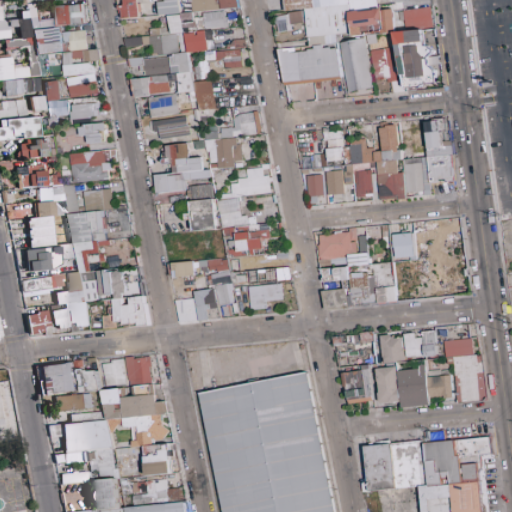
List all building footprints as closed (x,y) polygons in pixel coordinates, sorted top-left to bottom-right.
[(114,0),(117,19),(139,17),(136,0),(114,0)] [(237,6),(236,0),(162,0),(163,1),(156,2),(157,16),(237,6)] [(394,29),(392,8),(379,9),(373,0),(282,0),(283,11),(302,9),(305,40),(297,41),(301,47),(280,49),(285,102),(286,102),(338,75),(335,35),(361,33),(366,43),(394,29)] [(85,24),(84,4),(55,5),(55,25),(85,24)] [(401,10),(404,30),(395,31),(403,88),(436,84),(434,64),(438,64),(433,28),(432,29),(429,6),(401,10)] [(84,29),(59,33),(56,18),(37,21),(35,8),(22,10),(19,18),(2,21),(0,7),(0,38),(10,37),(9,27),(17,26),(20,38),(5,41),(6,50),(26,46),(30,61),(33,62),(35,55),(61,51),(65,77),(69,98),(99,92),(91,50),(88,50),(84,29)] [(201,27),(225,26),(225,11),(200,12),(201,27)] [(276,32),(290,30),(289,24),(300,23),(299,11),(274,15),(276,32)] [(166,15),(167,28),(147,30),(148,36),(123,38),(124,47),(148,45),(149,55),(206,50),(206,39),(212,39),(211,30),(195,31),(193,12),(166,15)] [(347,92),(372,87),(363,38),(337,43),(347,92)] [(169,73),(176,73),(177,92),(191,91),(189,53),(168,54),(169,73)] [(0,57),(0,78),(38,77),(38,63),(11,64),(11,57),(0,57)] [(129,59),(129,66),(139,66),(139,74),(167,73),(166,57),(129,59)] [(132,96),(168,94),(167,76),(131,77),(132,96)] [(2,81),(3,93),(39,90),(38,77),(2,81)] [(68,100),(59,100),(58,80),(45,81),(47,126),(58,126),(58,116),(68,115),(68,100)] [(193,82),(198,111),(215,108),(211,80),(193,82)] [(147,97),(149,117),(177,114),(175,94),(147,97)] [(31,110),(45,109),(44,96),(30,96),(31,110)] [(0,138),(39,136),(38,117),(26,117),(25,100),(0,101),(0,138)] [(233,127),(219,128),(220,136),(260,134),(259,113),(232,114),(233,127)] [(155,138),(188,136),(186,117),(154,120),(155,138)] [(427,182),(452,180),(449,119),(424,120),(427,182)] [(78,125),(78,136),(86,136),(86,144),(104,142),(102,123),(78,125)] [(376,162),(379,200),(404,198),(404,192),(421,191),(422,195),(428,195),(425,157),(399,159),(397,125),(378,126),(380,149),(365,150),(364,139),(348,140),(350,164),(376,162)] [(325,161),(342,160),(341,130),(324,131),(325,161)] [(33,143),(18,144),(20,158),(49,156),(47,138),(33,139),(33,143)] [(234,167),(234,161),(239,161),(238,138),(206,139),(207,162),(216,162),(217,168),(234,167)] [(156,193),(186,190),(185,180),(211,178),(210,169),(202,170),(201,157),(189,158),(187,143),(161,146),(163,164),(171,163),(172,173),(154,175),(156,193)] [(70,181),(110,180),(109,151),(69,153),(70,181)] [(26,172),(26,166),(16,167),(17,188),(47,186),(47,171),(26,172)] [(220,226),(247,224),(246,215),(240,216),(238,196),(269,193),(268,175),(262,175),(261,167),(245,169),(246,179),(229,181),(231,199),(217,200),(220,226)] [(325,171),(326,194),(342,194),(341,170),(325,171)] [(354,197),(371,196),(370,171),(354,171),(354,197)] [(324,201),(320,174),(305,176),(309,203),(324,201)] [(193,230),(216,227),(210,183),(187,187),(193,230)] [(82,190),(83,211),(111,210),(111,189),(82,190)] [(55,245),(52,215),(56,215),(54,201),(35,203),(37,217),(26,218),(29,247),(55,245)] [(235,233),(236,251),(266,249),(265,239),(269,239),(269,224),(260,224),(260,231),(235,233)] [(72,245),(24,249),(26,272),(61,269),(60,260),(73,259),(72,245)]
